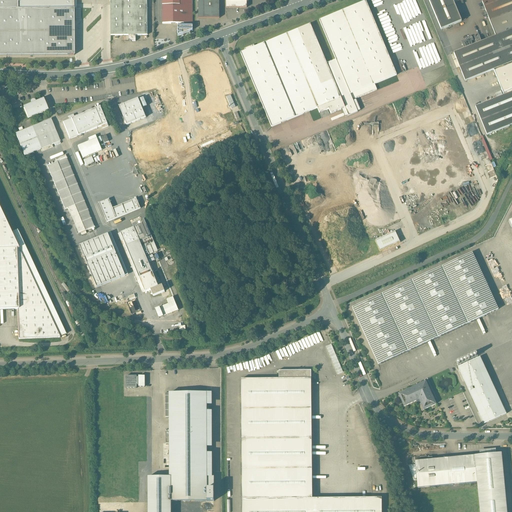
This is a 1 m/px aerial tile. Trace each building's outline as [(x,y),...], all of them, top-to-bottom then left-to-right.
[(0,0),(0,10),(17,10),(16,0),(0,0)] [(16,0),(17,10),(74,10),(73,0),(16,0)] [(146,0),(110,0),(111,36),(128,35),(129,39),(132,42),(135,41),(135,36),(147,35),(146,0)] [(179,0),(179,5),(162,5),(162,24),(178,24),(178,36),(192,31),(192,0),(179,0)] [(219,0),(198,0),(199,18),(220,18),(219,0)] [(432,0),(444,27),(464,19),(455,0),(432,0)] [(511,0),(481,0),(490,22),(511,14),(511,13),(511,0)] [(310,24),(241,53),(271,127),(317,108),(319,113),(329,109),(331,114),(342,109),(345,117),(348,116),(358,112),(357,112),(360,110),(355,99),(377,90),(375,84),(397,75),(366,1),(319,20),(336,60),(326,64),(310,24)] [(0,57),(74,57),(74,10),(0,10),(0,57)] [(495,36),(511,29),(511,14),(490,22),(495,36)] [(511,62),(511,29),(495,36),(454,53),(465,82),(493,71),(511,62)] [(511,62),(493,71),(503,96),(511,92),(511,62)] [(511,92),(503,96),(476,107),(487,136),(511,125),(511,92)] [(231,108),(236,107),(231,95),(227,96),(231,108)] [(138,99),(119,107),(127,125),(146,117),(138,99)] [(43,100),(24,108),(28,117),(47,110),(43,100)] [(78,136),(108,124),(101,106),(71,118),(78,136)] [(62,122),(69,140),(78,136),(71,118),(62,122)] [(51,120),(15,134),(24,156),(60,141),(51,120)] [(89,142),(78,147),(83,158),(102,151),(96,137),(88,140),(89,142)] [(148,142),(138,146),(148,169),(157,165),(148,142)] [(110,150),(83,161),(87,172),(91,170),(91,172),(114,163),(110,150)] [(67,159),(47,167),(65,211),(68,209),(78,233),(95,227),(67,159)] [(99,203),(106,222),(140,209),(136,199),(112,208),(109,199),(99,203)] [(0,310),(17,309),(18,340),(60,338),(60,337),(66,335),(25,246),(18,250),(0,210),(0,310)] [(134,228),(120,233),(145,292),(151,290),(153,297),(165,292),(162,285),(158,287),(146,256),(145,254),(151,252),(148,245),(142,247),(139,241),(151,236),(144,220),(132,225),(134,228)] [(395,232),(375,241),(380,252),(400,243),(395,232)] [(108,234),(80,246),(97,288),(126,276),(108,234)] [(151,236),(139,241),(142,247),(148,245),(151,252),(145,254),(146,256),(158,251),(151,235),(151,236)] [(471,253),(351,308),(378,365),(498,309),(471,253)] [(168,305),(156,310),(159,319),(178,311),(173,298),(167,301),(168,305)] [(135,300),(127,303),(132,314),(140,310),(135,300)] [(331,345),(326,347),(338,375),(343,372),(331,345)] [(481,357),(458,368),(484,424),(507,413),(481,357)] [(311,371),(279,371),(279,379),(241,380),(242,511),(381,511),(381,498),(312,499),(311,371)] [(137,377),(125,377),(126,389),(137,389),(137,386),(139,386),(139,387),(145,387),(145,377),(139,377),(139,378),(137,378),(137,377)] [(425,382),(398,394),(404,407),(419,400),(424,410),(436,404),(425,382)] [(207,393),(170,393),(170,430),(165,430),(165,444),(163,444),(163,468),(170,468),(170,477),(148,477),(148,511),(171,511),(171,501),(201,501),(201,508),(212,508),(212,501),(214,501),(213,476),(212,476),(211,387),(207,387),(207,393)] [(479,511),(507,511),(501,454),(496,454),(480,456),(415,462),(415,465),(417,489),(477,483),(479,511)] [(427,456),(412,458),(412,465),(415,465),(415,462),(415,461),(427,459),(427,456)]
